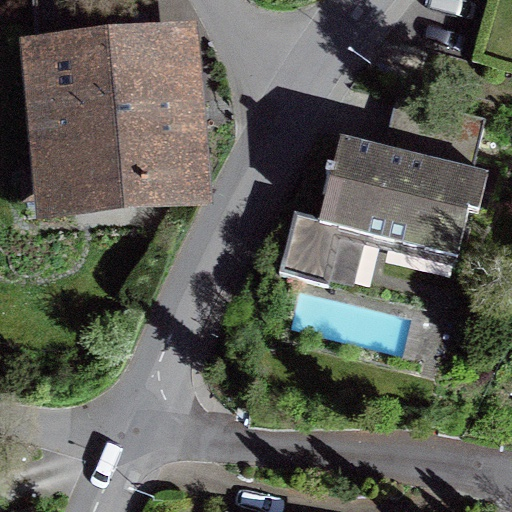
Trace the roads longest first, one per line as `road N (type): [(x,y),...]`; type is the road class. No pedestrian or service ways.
road 1 (residential): [(130,432),(304,88),(374,0)]
road 2 (residential): [(130,432),(452,462),(511,476)]
road 3 (residential): [(0,414),(130,432)]
